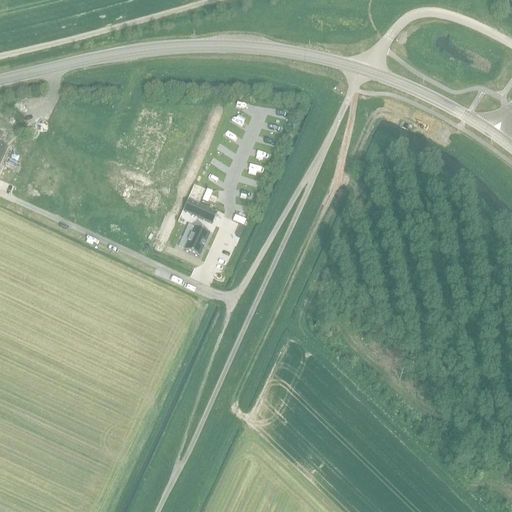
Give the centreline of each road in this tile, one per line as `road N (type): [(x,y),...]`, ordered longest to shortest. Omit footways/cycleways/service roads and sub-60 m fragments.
road 1 (track): [(157,511),(315,167)]
road 2 (secondary): [(363,70),(276,49),(205,45),(144,49),(0,80)]
road 3 (track): [(351,89),(339,176),(233,408)]
road 4 (track): [(233,301),(174,476)]
road 5 (unclassified): [(363,70),(412,14),(457,16),(511,44)]
road 6 (secondary): [(493,133),(363,70)]
